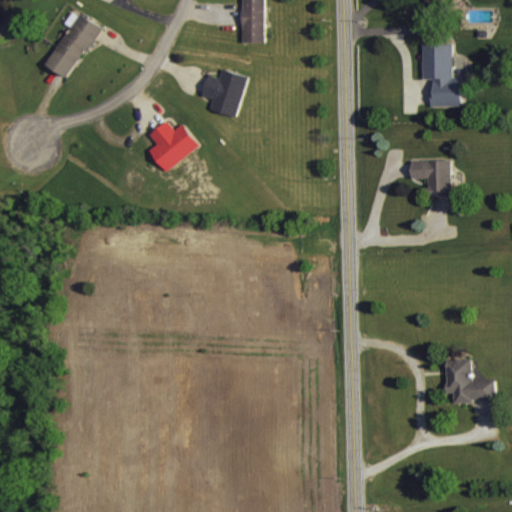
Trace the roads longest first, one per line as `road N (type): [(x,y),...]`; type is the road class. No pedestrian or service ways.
road 1 (secondary): [(356,511),(345,0)]
road 2 (residential): [(188,0),(134,91),(45,132),(36,144)]
